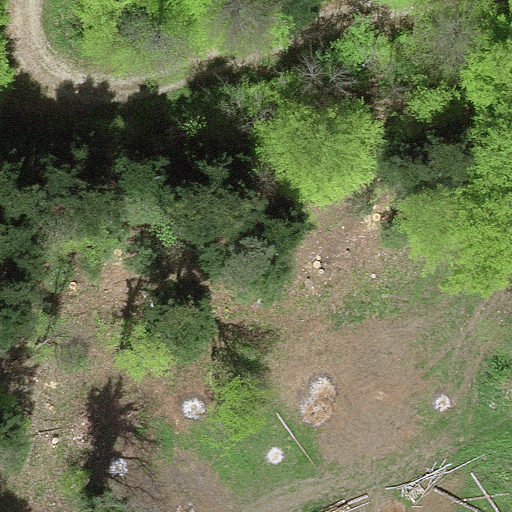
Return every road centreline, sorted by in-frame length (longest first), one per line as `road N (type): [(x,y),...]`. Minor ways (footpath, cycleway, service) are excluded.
road 1 (track): [(506,0),(364,12),(92,105),(37,73),(27,29),(31,0)]
road 2 (track): [(391,511),(511,445)]
